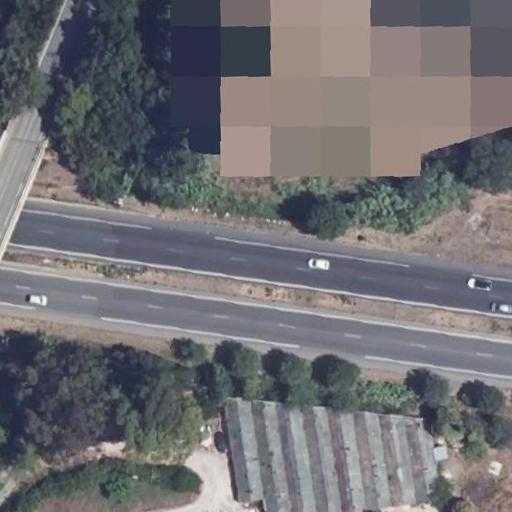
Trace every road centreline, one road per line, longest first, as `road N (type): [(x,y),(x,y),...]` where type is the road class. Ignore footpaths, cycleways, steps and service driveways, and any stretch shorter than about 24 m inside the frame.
road 1 (motorway): [(511,297),(0,222)]
road 2 (motorway): [(0,284),(511,359)]
road 3 (unclassified): [(0,198),(73,0)]
